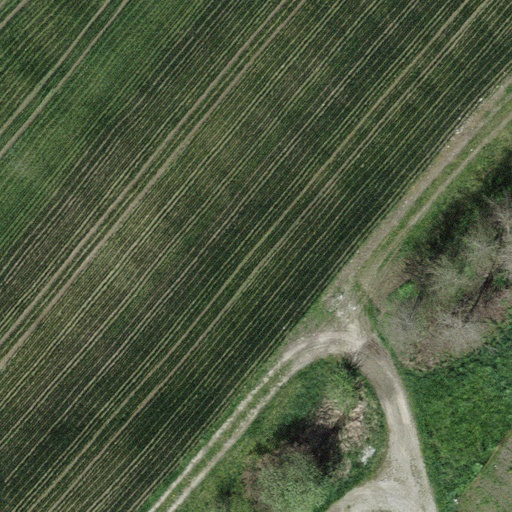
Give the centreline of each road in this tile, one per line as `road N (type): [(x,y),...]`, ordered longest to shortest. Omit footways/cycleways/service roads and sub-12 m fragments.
road 1 (track): [(158,511),(511,99)]
road 2 (track): [(425,511),(393,397),(316,320)]
